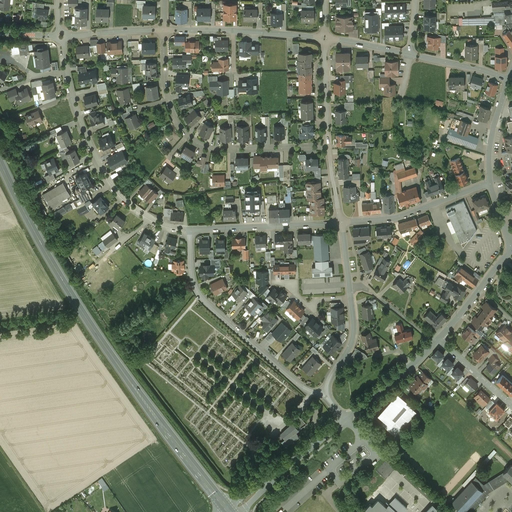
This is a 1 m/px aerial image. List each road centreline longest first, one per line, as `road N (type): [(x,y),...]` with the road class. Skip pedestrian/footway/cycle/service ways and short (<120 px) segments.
road 1 (primary): [(0,162),(85,317),(228,511)]
road 2 (residential): [(327,145),(197,143),(170,111),(163,30)]
road 3 (residential): [(190,229),(149,218),(111,186),(76,111),(62,42)]
road 4 (residential): [(190,229),(199,295),(301,386),(323,391)]
road 5 (residential): [(163,30),(324,38)]
road 6 (residential): [(490,183),(396,218),(341,223)]
road 7 (residential): [(341,223),(190,229)]
road 8 (tertiary): [(231,511),(346,419)]
road 9 (tertiary): [(346,419),(437,339)]
